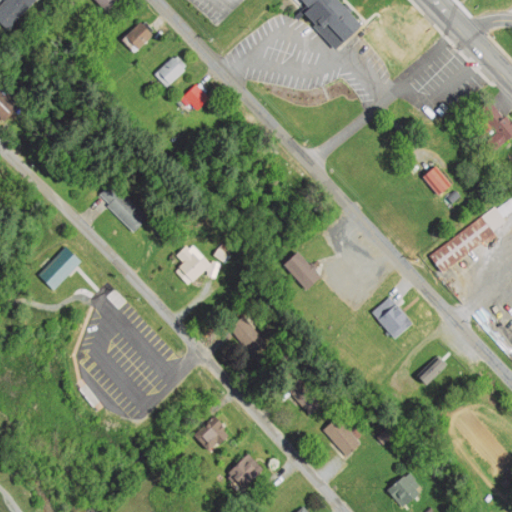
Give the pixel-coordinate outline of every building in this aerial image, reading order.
[(7,0),(0,7),(0,19),(7,27),(34,0),(7,0)] [(100,0),(107,8),(117,0),(100,0)] [(306,0),(320,14),(312,22),(336,48),(363,23),(341,0),(306,0)] [(388,3),(411,28),(407,32),(415,40),(403,50),(373,16),(388,3)] [(126,33),(139,48),(156,34),(142,18),(126,33)] [(156,69),(170,84),(187,68),(173,53),(156,69)] [(184,94),(198,108),(211,94),(197,81),(184,94)] [(0,113),(5,118),(18,105),(0,86),(0,113)] [(493,101),(511,122),(511,134),(495,150),(486,139),(493,132),(477,115),(493,101)] [(425,177),(441,197),(454,186),(437,166),(425,177)] [(98,192),(133,230),(147,217),(112,179),(98,192)] [(511,197),(498,209),(505,217),(511,211),(511,197)] [(496,236),(483,217),(429,254),(442,273),(496,236)] [(65,243),(36,276),(51,289),(80,257),(65,243)] [(175,265),(189,280),(207,264),(188,244),(176,255),(181,260),(175,265)] [(285,261),(309,287),(322,275),(298,248),(285,261)] [(372,310),(395,336),(413,320),(391,294),(372,310)] [(441,355),(420,374),(427,382),(448,363),(441,355)] [(301,375),(322,401),(309,412),(287,386),(301,375)] [(323,427),(345,455),(361,442),(340,414),(323,427)] [(215,415),(197,430),(210,446),(228,430),(215,415)] [(386,425),(377,433),(384,442),(393,433),(386,425)] [(247,452),(227,471),(242,487),(262,468),(247,452)] [(389,483),(403,502),(418,491),(403,472),(389,483)]
